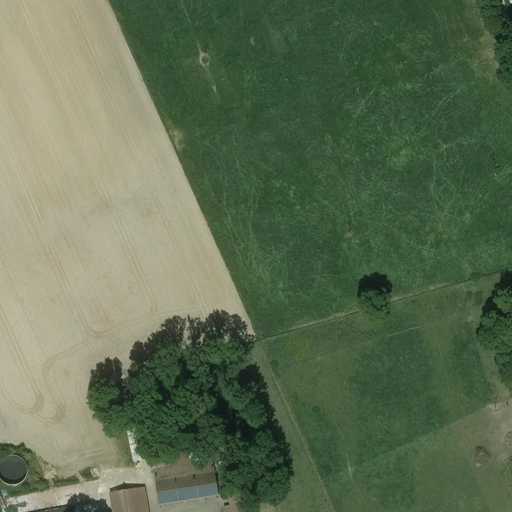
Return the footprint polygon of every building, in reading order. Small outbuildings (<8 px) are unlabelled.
[(144,459),(130,389),(120,391),(135,461),(144,459)] [(31,474),(19,452),(1,462),(13,484),(31,474)] [(203,464),(147,472),(152,511),(165,511),(209,506),(203,464)] [(226,511),(251,511),(250,487),(230,488),(230,505),(226,505),(226,511)] [(141,511),(138,491),(102,497),(104,511),(141,511)] [(35,497),(11,501),(12,511),(36,511),(37,511),(35,497)]
